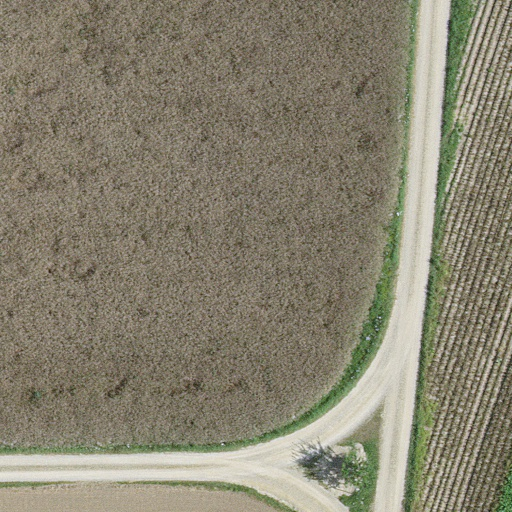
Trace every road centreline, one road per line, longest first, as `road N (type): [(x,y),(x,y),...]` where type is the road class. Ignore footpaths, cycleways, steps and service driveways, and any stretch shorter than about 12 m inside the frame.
road 1 (track): [(433,0),(388,511)]
road 2 (track): [(227,467),(0,467)]
road 3 (track): [(227,467),(315,437),(369,394),(403,351)]
